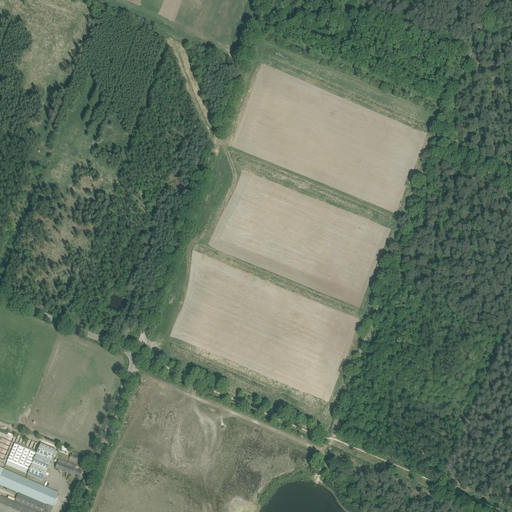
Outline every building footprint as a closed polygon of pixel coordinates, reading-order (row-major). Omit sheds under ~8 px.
[(76,432),(73,438),(82,442),(84,436),(76,432)] [(40,444),(37,453),(15,443),(6,465),(26,473),(27,470),(29,471),(27,474),(43,481),(55,450),(40,444)] [(69,459),(76,461),(80,463),(82,459),(71,455),(69,459)] [(55,468),(75,476),(80,478),(82,472),(77,470),(78,467),(74,465),(59,460),(55,468)] [(15,502),(0,495),(0,511),(50,511),(53,507),(59,493),(4,469),(0,467),(0,484),(19,493),(15,502)]
